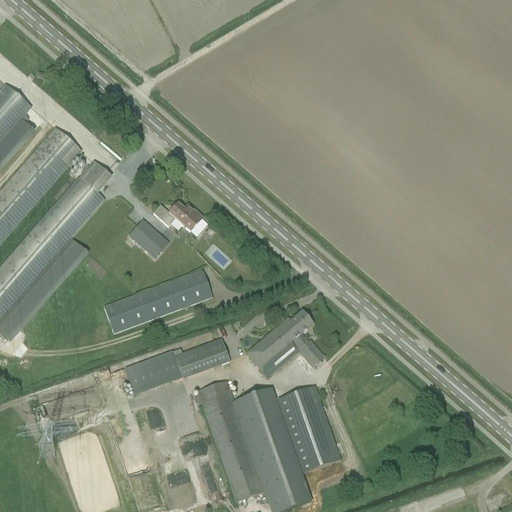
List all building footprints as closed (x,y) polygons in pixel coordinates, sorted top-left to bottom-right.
[(0,170),(33,132),(27,126),(30,123),(24,119),(31,111),(6,89),(4,88),(0,92),(0,170)] [(0,247),(15,231),(81,154),(54,131),(0,193),(0,247)] [(76,182),(21,245),(0,269),(0,338),(6,343),(8,345),(30,320),(84,258),(86,256),(71,243),(105,204),(103,203),(97,197),(111,180),(93,164),(78,181),(78,180),(76,182)] [(211,228),(203,221),(187,207),(183,212),(177,207),(169,216),(159,208),(152,217),(168,231),(175,222),(199,243),(211,228)] [(128,239),(140,250),(153,261),(155,262),(163,253),(161,251),(155,246),(160,240),(154,234),(152,232),(148,237),(144,242),(133,233),(128,239)] [(103,309),(113,338),(213,301),(202,272),(103,309)] [(312,370),(316,366),(324,360),(309,342),(307,344),(300,337),(312,327),(301,314),(289,324),(287,321),(245,356),(268,381),(299,355),(312,370)] [(221,342),(174,359),(166,361),(164,356),(134,367),(138,380),(128,384),(133,398),(182,382),(229,365),(221,342)] [(236,505),(242,503),(244,509),(247,508),(245,502),(257,498),(259,504),(264,502),(262,496),(266,495),(235,406),(228,383),(192,396),(195,406),(200,404),(236,505)] [(341,463),(315,389),(274,403),(300,477),(341,463)] [(274,403),(272,394),(235,406),(266,495),(271,511),(299,511),(311,508),(300,477),(274,403)] [(179,411),(174,413),(184,444),(198,439),(191,418),(182,421),(179,411)]
